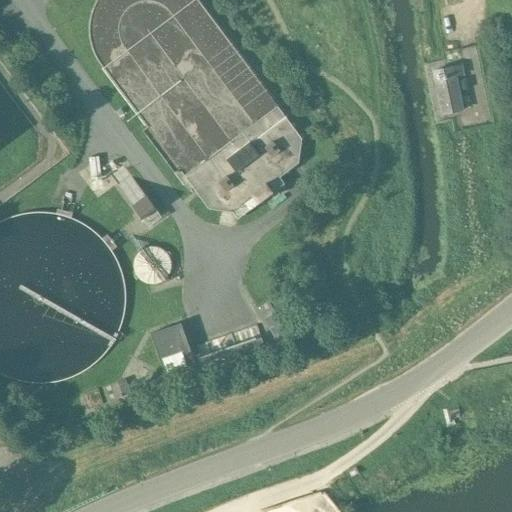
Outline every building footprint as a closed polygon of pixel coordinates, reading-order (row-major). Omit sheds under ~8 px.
[(462,110),(455,76),(464,74),(462,65),(434,71),(443,114),(462,110)] [(253,142),(229,160),(239,172),(262,155),(253,142)] [(146,224),(160,214),(116,155),(102,165),(146,224)] [(258,203),(273,193),(266,183),(251,193),(258,203)] [(269,301),(261,306),(257,308),(280,346),(291,340),(269,301)] [(166,378),(196,367),(181,323),(151,334),(166,378)] [(123,396),(131,393),(126,379),(118,382),(123,396)]
